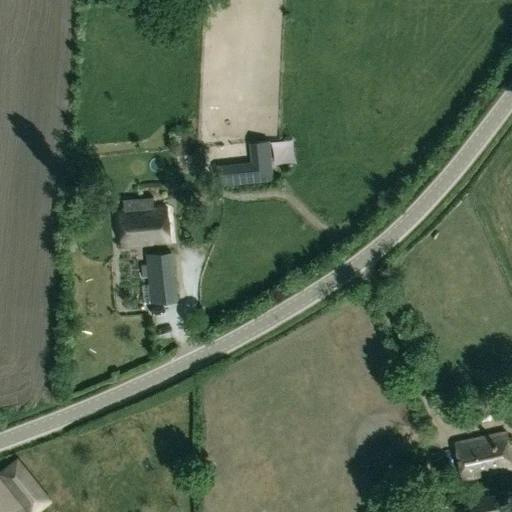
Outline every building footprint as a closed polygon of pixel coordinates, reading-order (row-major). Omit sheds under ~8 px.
[(307,115),(308,96),(289,95),(288,114),(307,115)] [(195,152),(193,131),(177,133),(179,153),(195,152)] [(255,143),(256,153),(270,151),(269,142),(255,143)] [(275,158),(228,160),(229,169),(275,167),(275,158)] [(166,209),(153,210),(151,210),(151,212),(121,214),(123,246),(168,243),(166,209)] [(145,255),(150,303),(177,300),(173,251),(145,255)] [(511,467),(511,462),(506,433),(456,444),(463,478),(511,467)] [(38,511),(52,501),(43,489),(23,505),(28,511),(38,511)] [(469,511),(507,511),(504,494),(466,499),(469,511)]
